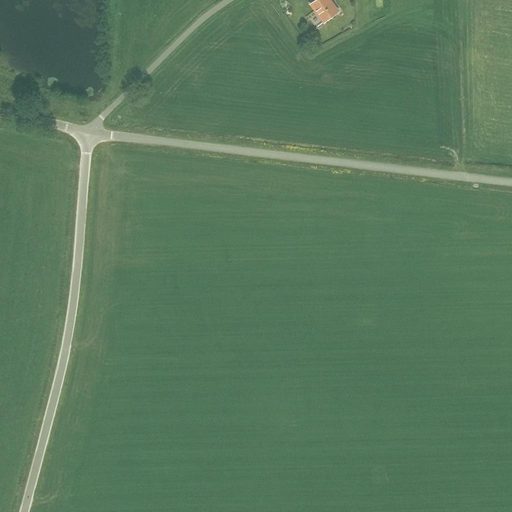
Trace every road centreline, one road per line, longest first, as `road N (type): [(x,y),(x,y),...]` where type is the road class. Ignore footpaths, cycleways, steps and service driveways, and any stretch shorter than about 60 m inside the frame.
road 1 (unclassified): [(511,184),(89,134)]
road 2 (unclassified): [(23,511),(68,334),(89,134)]
road 3 (unclassified): [(89,134),(229,0)]
